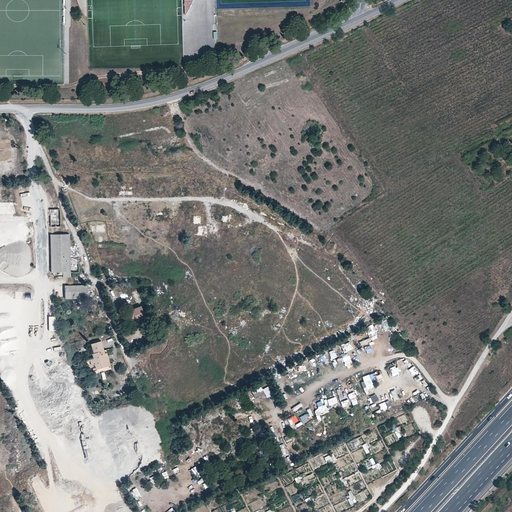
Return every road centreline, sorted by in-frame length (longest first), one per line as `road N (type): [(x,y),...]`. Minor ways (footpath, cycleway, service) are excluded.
road 1 (track): [(453,404),(402,354),(396,316),(337,243),(210,165),(193,147),(173,96)]
road 2 (tertiary): [(359,19),(150,102),(0,109)]
road 3 (track): [(380,511),(413,475),(502,327)]
road 4 (unknown): [(21,108),(94,280)]
road 5 (motorway): [(511,393),(401,511)]
road 6 (track): [(402,354),(288,409),(254,415)]
road 7 (unknown): [(33,136),(38,286)]
road 8 (motorway): [(511,414),(421,511)]
